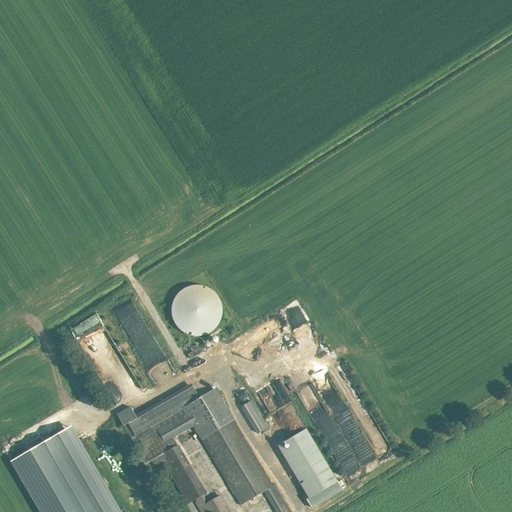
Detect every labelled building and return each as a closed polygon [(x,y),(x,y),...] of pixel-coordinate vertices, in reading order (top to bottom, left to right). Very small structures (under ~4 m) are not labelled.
[(218,298),(216,295),(212,291),(208,289),(202,287),(197,286),(192,286),(186,288),(182,291),(177,295),(173,302),(171,307),(171,313),(172,318),(174,323),(178,328),(182,332),(185,334),(190,336),(195,337),(199,337),(204,336),(208,334),(211,332),(214,329),(217,326),(219,322),(221,317),(222,310),(220,304),(218,298)] [(132,303),(113,311),(118,322),(137,315),(132,303)] [(95,306),(69,319),(75,332),(82,328),(83,330),(85,328),(83,323),(100,315),(95,306)] [(319,338),(296,352),(303,362),(325,348),(319,338)] [(247,372),(278,354),(270,342),(240,359),(247,372)] [(192,359),(204,352),(201,347),(189,354),(192,359)] [(281,380),(271,384),(274,390),(270,392),(279,409),(292,403),(281,380)] [(165,464),(188,504),(197,499),(205,494),(173,438),(192,426),(201,440),(241,506),(264,492),(276,511),(290,511),(274,485),(273,486),(215,389),(199,398),(190,384),(135,416),(122,424),(151,472),(165,464)] [(241,407),(258,434),(268,428),(251,400),(241,407)] [(129,407),(116,414),(122,424),(135,416),(129,407)] [(61,432),(12,461),(41,511),(118,511),(73,432),(70,428),(61,432)] [(338,428),(324,435),(341,470),(355,463),(338,428)] [(307,497),(313,507),(342,490),(336,480),(307,497)] [(196,502),(201,511),(229,511),(220,495),(210,501),(205,494),(197,499),(198,501),(196,502)]
